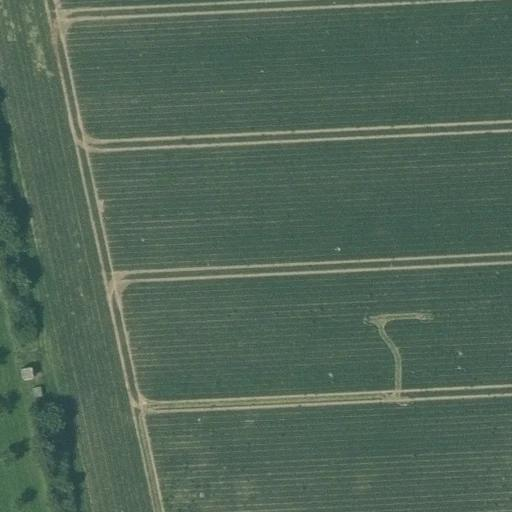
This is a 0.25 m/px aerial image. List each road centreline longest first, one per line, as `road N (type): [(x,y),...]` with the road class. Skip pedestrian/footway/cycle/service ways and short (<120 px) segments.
road 1 (track): [(76,511),(424,475)]
road 2 (track): [(0,205),(64,511)]
